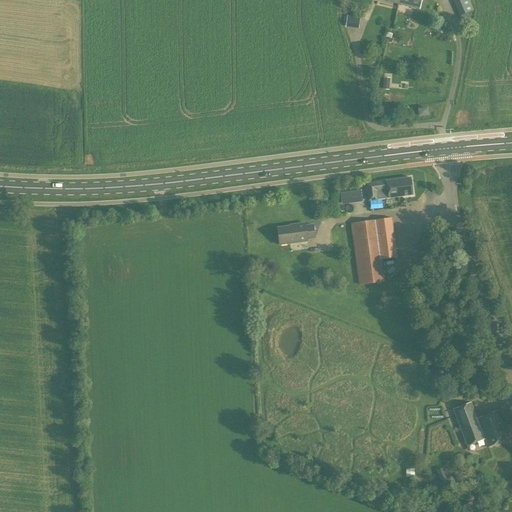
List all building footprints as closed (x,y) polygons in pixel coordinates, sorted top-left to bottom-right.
[(399,0),(398,5),(419,10),(421,0),(399,0)] [(469,0),(452,0),(459,16),(474,10),(469,0)] [(361,26),(361,16),(348,16),(347,26),(361,26)] [(369,201),(377,200),(412,195),(410,178),(387,181),(387,182),(367,184),(369,201)] [(342,192),(343,203),(364,201),(362,189),(342,192)] [(380,260),(396,258),(391,218),(351,224),(359,285),(383,282),(380,260)] [(280,245),(307,242),(307,241),(315,240),(313,225),(305,226),(305,224),(294,225),(295,226),(277,228),(280,245)] [(487,447),(508,439),(498,411),(477,419),(471,403),(453,410),(467,446),(484,440),(487,447)] [(448,481),(443,468),(436,471),(441,484),(448,481)]
